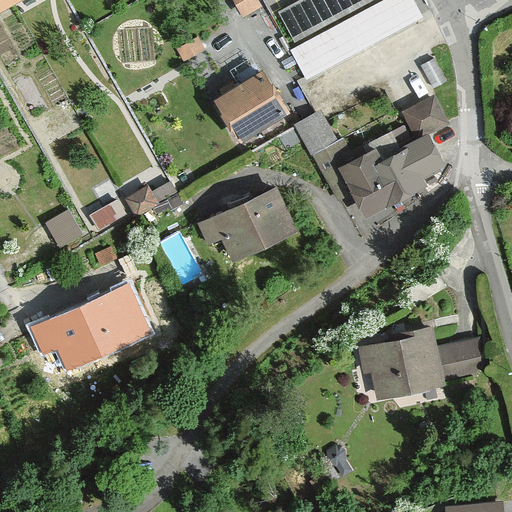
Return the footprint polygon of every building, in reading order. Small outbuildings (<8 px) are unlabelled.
[(263,0),(241,0),(246,11),(265,3),(263,0)] [(416,0),(301,0),(277,12),(311,77),(426,18),(416,0)] [(239,80),(214,96),(243,141),(288,112),(251,55),(231,68),(239,80)] [(437,60),(423,67),(435,90),(449,82),(437,60)] [(452,127),(435,95),(366,130),(374,146),(356,155),(347,136),(338,141),(322,110),(296,123),(337,204),(353,196),(365,218),(429,186),(425,176),(446,165),(432,137),(452,127)] [(118,201),(89,215),(99,234),(176,195),(170,183),(151,192),(149,187),(126,199),(129,205),(122,209),(118,201)] [(278,184),(198,221),(209,245),(222,239),(234,265),(301,233),(278,184)] [(72,210),(46,223),(63,256),(88,244),(72,210)] [(128,281),(31,327),(43,352),(57,346),(69,372),(153,332),(128,281)] [(434,330),(357,344),(363,375),(373,373),(378,399),(488,378),(481,338),(437,346),(434,330)] [(506,511),(506,502),(447,507),(447,511),(506,511)]
